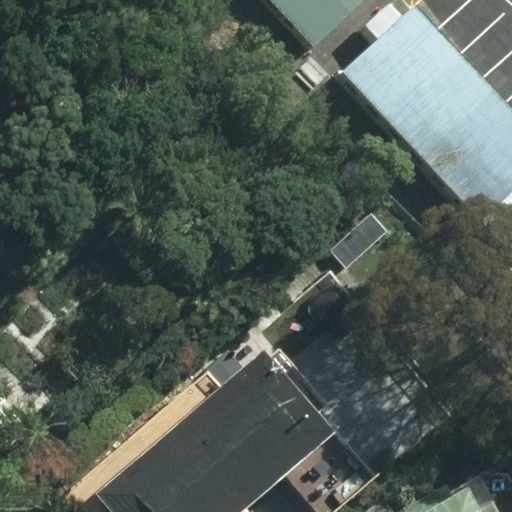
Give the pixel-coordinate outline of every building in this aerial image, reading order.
[(366,0),(256,0),(308,55),(366,0)] [(511,269),(511,126),(405,11),(332,79),(510,271),(511,269)] [(260,369),(253,362),(91,502),(99,511),(244,511),(277,484),(299,509),(302,511),(335,511),(368,484),(350,464),(313,422),(321,415),(273,358),(260,369)] [(444,502),(438,494),(406,511),(487,511),(472,486),(444,502)] [(347,511),(382,511),(366,494),(347,511)]
